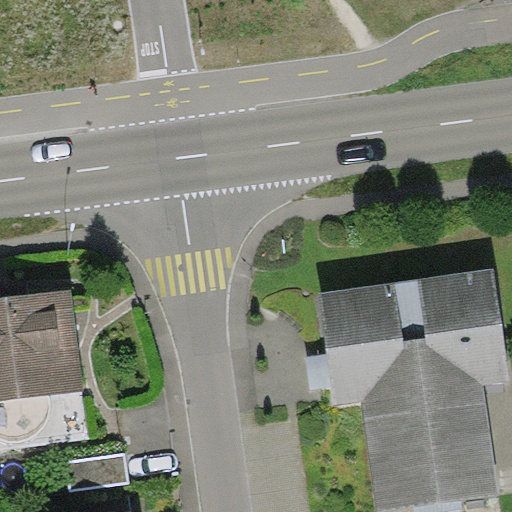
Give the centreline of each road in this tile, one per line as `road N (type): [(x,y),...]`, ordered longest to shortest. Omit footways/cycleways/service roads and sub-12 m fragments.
road 1 (residential): [(212,511),(158,152)]
road 2 (primary): [(158,152),(511,106)]
road 3 (primary): [(0,174),(158,152)]
